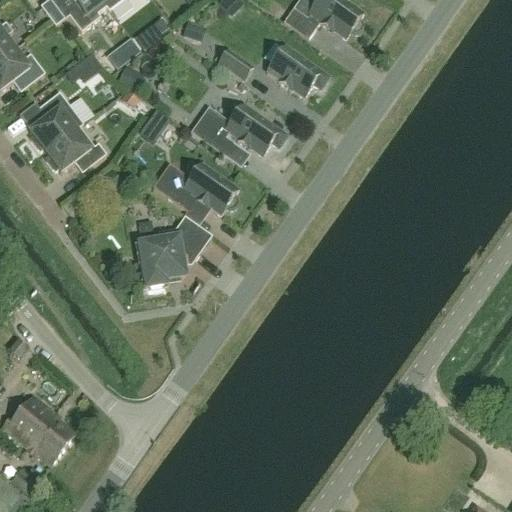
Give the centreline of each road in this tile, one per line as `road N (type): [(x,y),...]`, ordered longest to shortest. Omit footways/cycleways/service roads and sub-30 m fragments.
road 1 (residential): [(139,443),(449,0)]
road 2 (tertiary): [(321,511),(511,242)]
road 3 (unclassified): [(139,443),(0,286)]
